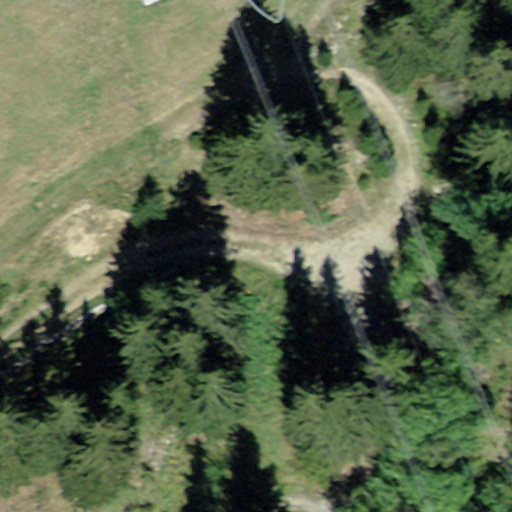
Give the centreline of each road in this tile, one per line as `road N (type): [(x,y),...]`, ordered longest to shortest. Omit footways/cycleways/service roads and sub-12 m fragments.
road 1 (track): [(333,276),(222,237),(131,256),(0,351)]
road 2 (track): [(333,276),(430,386),(299,511)]
